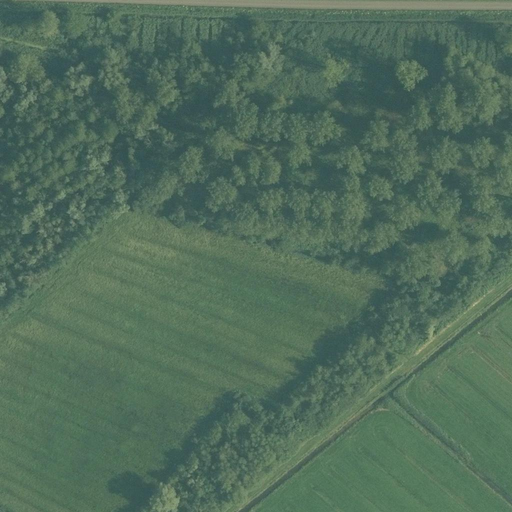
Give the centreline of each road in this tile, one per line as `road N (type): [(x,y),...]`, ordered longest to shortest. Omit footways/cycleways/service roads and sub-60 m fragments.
road 1 (unclassified): [(511,8),(0,1)]
road 2 (track): [(511,283),(236,511)]
